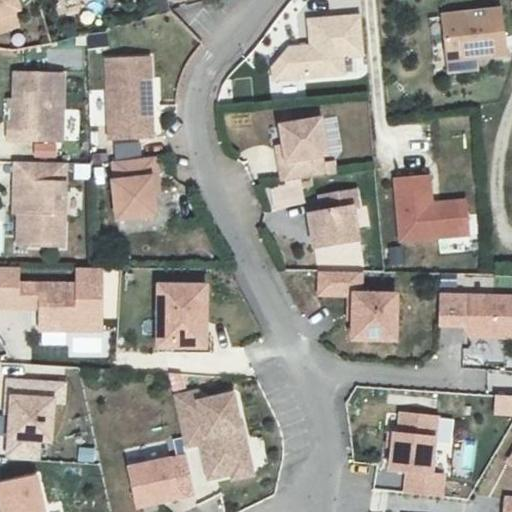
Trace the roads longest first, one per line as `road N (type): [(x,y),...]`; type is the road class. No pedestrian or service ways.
road 1 (residential): [(257,0),(198,87),(195,130),(209,181),(303,370)]
road 2 (residential): [(303,370),(445,377)]
